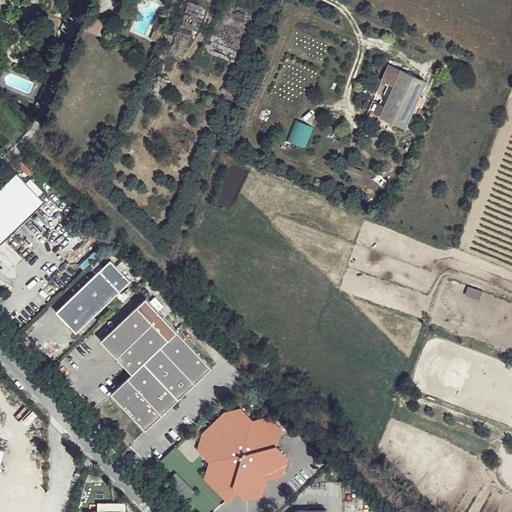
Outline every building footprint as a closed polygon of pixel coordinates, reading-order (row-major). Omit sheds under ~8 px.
[(427,81),(403,70),(382,116),(406,128),(418,133),(439,89),(426,83),(427,81)] [(373,112),(381,114),(383,103),(375,102),(373,112)] [(0,246),(47,203),(40,196),(45,192),(32,179),(28,183),(19,173),(0,189),(0,246)] [(110,259),(56,311),(76,332),(131,280),(110,259)] [(137,304),(101,339),(132,372),(111,392),(146,428),(211,365),(152,303),(143,311),(137,304)] [(286,473),(290,456),(278,444),(283,426),(272,414),(256,420),(245,408),(227,412),(206,431),(201,448),(213,461),(206,478),(216,489),(236,485),(247,498),(265,494),(269,477),(286,473)] [(97,467),(89,459),(85,463),(93,471),(97,467)]
